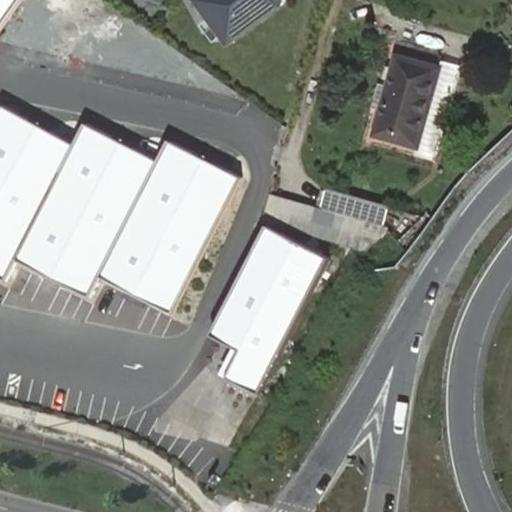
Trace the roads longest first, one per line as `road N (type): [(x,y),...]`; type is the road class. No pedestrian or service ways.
road 1 (motorway): [(490,511),(468,457),(466,363),(484,306),(511,261)]
road 2 (motorway): [(404,337),(290,511)]
road 3 (motorway): [(511,172),(450,242),(404,337)]
road 4 (motorway): [(404,337),(380,511)]
